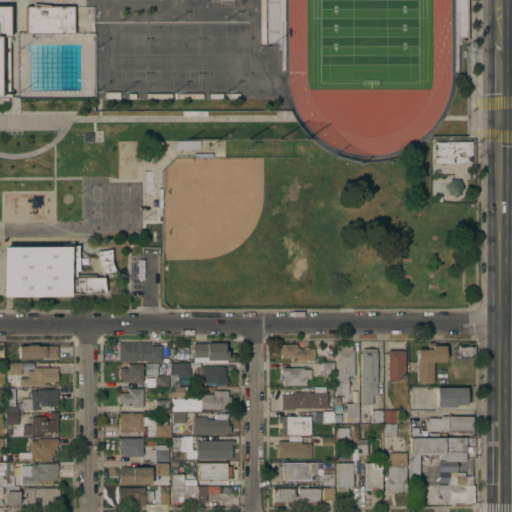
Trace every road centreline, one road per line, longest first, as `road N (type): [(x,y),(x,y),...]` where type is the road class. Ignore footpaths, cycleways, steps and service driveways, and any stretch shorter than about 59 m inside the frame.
road 1 (residential): [(0,328),(511,326)]
road 2 (primary): [(503,511),(503,120)]
road 3 (residential): [(0,120),(288,119)]
road 4 (residential): [(258,327),(256,511)]
road 5 (residential): [(93,511),(88,328)]
road 6 (primary): [(503,120),(503,0)]
